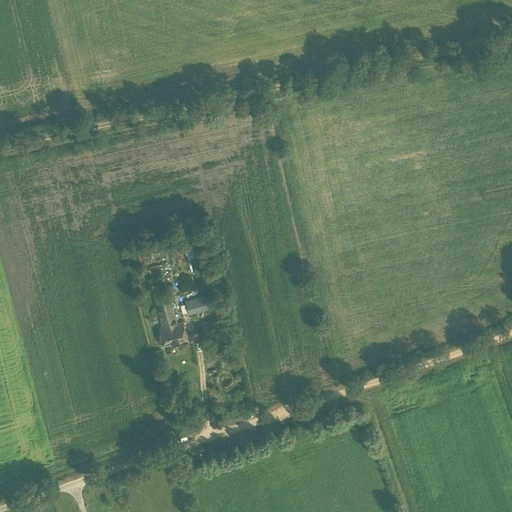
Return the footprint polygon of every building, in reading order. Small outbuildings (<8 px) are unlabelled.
[(159,255),(152,257),(154,264),(161,263),(159,255)] [(151,275),(162,273),(160,264),(149,267),(151,275)] [(190,314),(218,306),(214,292),(186,300),(190,314)] [(177,322),(169,293),(155,296),(163,326),(159,327),(165,348),(189,342),(184,321),(177,322)] [(206,334),(225,329),(222,318),(203,324),(206,334)]
